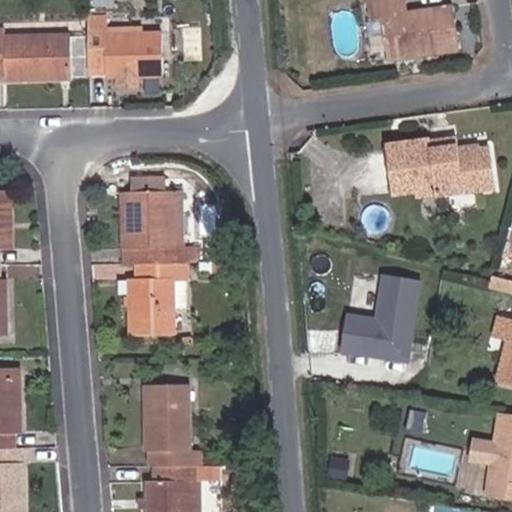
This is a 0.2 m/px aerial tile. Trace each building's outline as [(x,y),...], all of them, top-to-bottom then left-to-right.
[(406,12),(404,0),(364,0),(366,19),(380,18),(384,60),(454,52),(450,7),(406,12)] [(162,77),(162,33),(142,33),(105,33),(105,27),(105,17),(90,17),(90,78),(117,78),(117,88),(137,88),(137,78),(162,77)] [(86,77),(86,34),(72,34),(72,37),(5,37),(5,29),(0,29),(0,73),(6,74),(6,80),(72,80),(72,77),(86,77)] [(387,143),(387,150),(432,145),(431,137),(387,143)] [(433,153),(458,150),(457,142),(432,145),(433,153)] [(393,193),(421,190),(440,188),(440,195),(493,188),(488,153),(459,156),(458,150),(433,153),(432,145),(387,150),(393,193)] [(184,246),(182,192),(165,192),(165,176),(133,177),(133,192),(127,192),(129,249),(136,249),(136,265),(188,264),(199,264),(199,246),(184,246)] [(440,188),(421,190),(422,198),(440,195),(440,188)] [(0,249),(13,249),(12,192),(0,192),(0,249)] [(136,265),(136,249),(129,249),(127,192),(121,192),(124,265),(136,265)] [(187,308),(187,281),(188,281),(188,264),(136,265),(137,279),(129,279),(130,336),(176,335),(175,308),(187,308)] [(422,281),(383,275),(377,317),(346,312),(340,351),(410,362),(422,281)] [(511,285),(491,279),(489,292),(511,298),(511,285)] [(511,323),(499,320),(492,343),(506,347),(496,380),(511,385),(511,323)] [(23,433),(21,374),(1,375),(1,368),(0,368),(0,449),(16,449),(16,433),(23,433)] [(191,451),(190,385),(145,385),(146,451),(150,451),(150,466),(154,466),(201,466),(201,450),(191,451)] [(511,417),(497,415),(493,445),(476,443),(473,463),(489,466),(485,498),(511,502),(511,417)] [(0,511),(25,511),(24,463),(17,463),(16,449),(0,449),(0,511)] [(342,480),(345,460),(331,458),(327,477),(342,480)] [(200,511),(200,481),(217,481),(217,466),(201,466),(154,466),(154,481),(147,481),(146,511),(200,511)]
